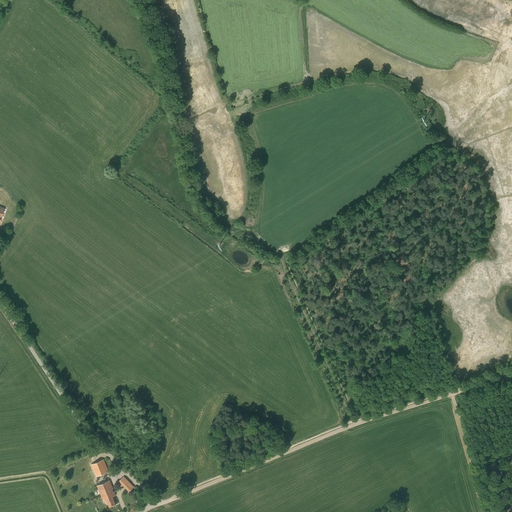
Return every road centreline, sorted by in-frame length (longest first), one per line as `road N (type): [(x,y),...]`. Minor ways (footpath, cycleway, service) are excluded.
road 1 (unclassified): [(144,511),(160,505),(86,428),(0,306)]
road 2 (track): [(352,425),(160,505)]
road 3 (track): [(511,374),(352,425)]
